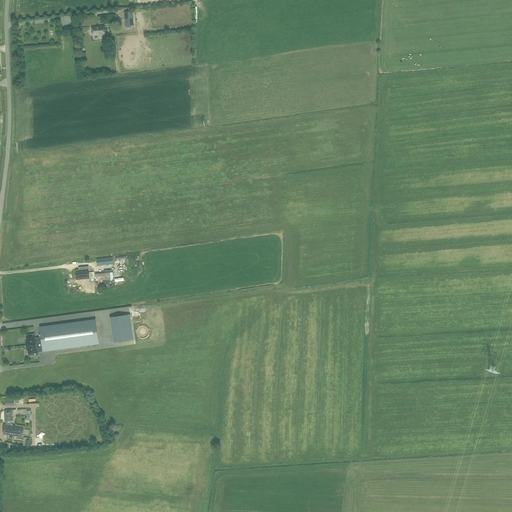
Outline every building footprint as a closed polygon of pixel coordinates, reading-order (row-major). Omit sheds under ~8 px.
[(134,25),(133,12),(124,12),(125,26),(134,25)] [(91,26),(92,36),(105,35),(105,25),(91,26)] [(80,271),(75,272),(76,280),(89,279),(88,268),(80,269),(80,271)] [(112,272),(94,274),(95,281),(113,279),(112,272)] [(130,314),(109,317),(113,342),(133,339),(130,314)] [(46,326),(39,327),(41,338),(35,339),(37,352),(43,351),(49,351),(98,344),(95,319),(46,326)] [(31,337),(31,334),(26,335),(26,337),(27,344),(26,345),(27,350),(28,350),(28,353),(29,356),(33,355),(33,353),(37,352),(35,339),(34,336),(31,337)] [(13,420),(12,409),(4,410),(4,420),(6,420),(11,420),(13,420)] [(22,436),(23,427),(11,425),(11,420),(6,420),(5,424),(3,424),(2,433),(22,436)]
